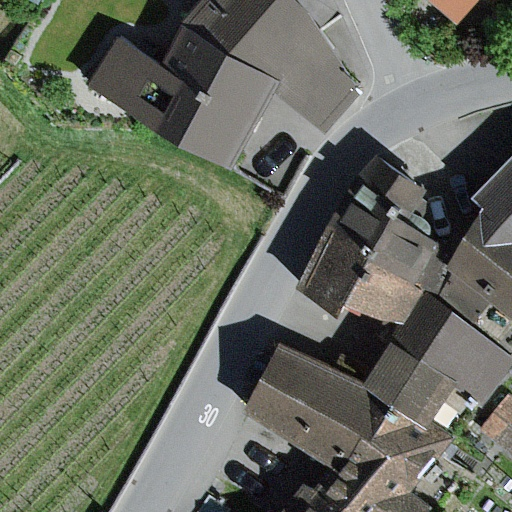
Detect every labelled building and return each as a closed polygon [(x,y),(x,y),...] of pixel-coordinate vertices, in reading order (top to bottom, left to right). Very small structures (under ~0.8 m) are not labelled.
[(316,12),(303,0),(202,0),(187,18),(284,76),(278,89),(327,128),(359,94),(316,12)] [(437,0),(457,17),(472,0),(437,0)] [(165,61),(122,37),(91,81),(235,167),(278,89),(284,76),(187,18),(165,61)] [(377,154),(333,223),(426,289),(436,297),(457,252),(414,210),(430,187),(377,154)] [(511,157),(473,196),(484,205),(511,226),(511,157)] [(511,226),(484,205),(457,252),(436,297),(511,354),(511,352),(511,226)] [(426,289),(333,223),(298,284),(400,329),(426,289)] [(436,297),(426,289),(400,329),(365,384),(398,400),(434,422),(437,415),(455,428),(472,401),(482,407),(511,367),(511,354),(436,297)] [(281,344),(249,406),(325,457),(346,472),(398,400),(365,384),(281,344)] [(511,398),(510,397),(482,428),(511,455),(511,398)] [(325,457),(283,511),(429,511),(434,504),(413,492),(457,437),(434,422),(398,400),(346,472),(325,457)]
